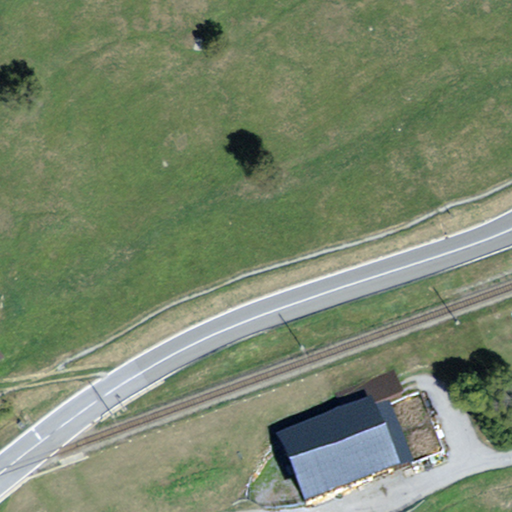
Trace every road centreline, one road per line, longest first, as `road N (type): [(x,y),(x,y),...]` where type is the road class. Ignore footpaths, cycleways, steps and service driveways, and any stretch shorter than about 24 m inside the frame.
road 1 (primary): [(0,473),(161,355),(274,305),(511,224)]
road 2 (unclassified): [(511,457),(367,511)]
road 3 (track): [(147,364),(0,382)]
